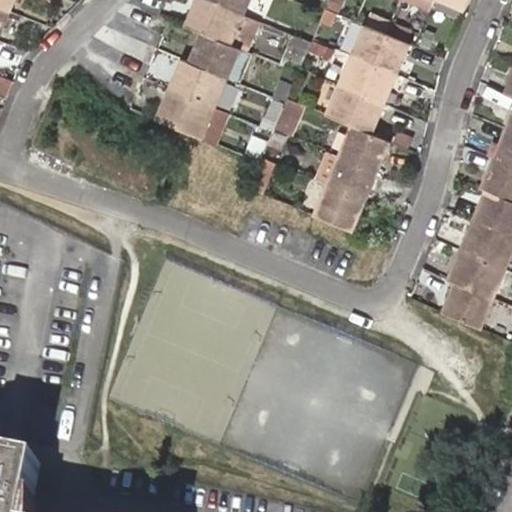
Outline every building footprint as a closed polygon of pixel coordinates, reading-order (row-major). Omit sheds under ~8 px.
[(0,0),(0,5),(11,11),(16,0),(0,0)] [(246,16),(208,0),(199,0),(188,27),(203,34),(232,45),(241,49),(250,53),(263,22),(246,16)] [(208,0),(246,16),(251,0),(208,0)] [(443,0),(466,10),(470,0),(443,0)] [(0,5),(0,38),(11,11),(0,5)] [(354,56),(398,75),(411,44),(387,34),(367,25),(354,56)] [(232,45),(203,34),(191,63),(229,79),(242,84),(254,55),(250,53),(241,49),(232,45)] [(342,85),(385,104),(398,75),(354,56),(342,85)] [(191,63),(184,60),(172,89),(217,108),(229,79),(191,63)] [(14,81),(0,75),(0,92),(8,96),(14,81)] [(373,134),(385,104),(342,85),(329,115),(354,126),(373,134)] [(68,90),(67,90),(66,89),(66,90),(66,89),(65,89),(64,89),(63,90),(62,90),(61,90),(61,91),(60,92),(59,92),(59,93),(58,93),(58,94),(57,95),(37,138),(37,139),(37,140),(36,140),(36,141),(36,142),(36,143),(37,144),(37,145),(37,146),(38,147),(39,149),(40,150),(41,151),(42,151),(149,200),(150,200),(151,201),(152,201),(153,201),(154,200),(155,200),(156,200),(157,199),(158,199),(159,198),(160,198),(161,197),(161,196),(162,195),(182,152),(182,151),(182,150),(182,149),(182,148),(182,147),(182,146),(182,145),(182,144),(181,143),(181,142),(180,141),(179,141),(179,140),(178,139),(177,139),(177,138),(70,90),(69,90),(68,90)] [(172,89),(159,120),(204,139),(217,108),(172,89)] [(287,104),(276,129),(294,136),(306,105),(289,99),(287,104)] [(230,114),(217,108),(204,139),(218,144),(230,114)] [(354,126),(342,156),(379,172),(392,142),(373,134),(354,126)] [(511,131),(508,130),(496,159),(511,165),(511,131)] [(397,131),(392,142),(408,148),(412,138),(397,131)] [(314,180),(329,186),(366,202),(379,172),(342,156),(328,150),(314,180)] [(263,195),(274,164),(260,159),(249,190),(263,195)] [(511,165),(496,159),(484,188),(488,190),(511,199),(511,165)] [(329,186),(316,216),(354,232),(366,202),(329,186)] [(511,199),(488,190),(475,221),(511,235),(511,199)] [(511,257),(511,235),(475,221),(463,250),(507,269),(511,257)] [(507,269),(463,250),(450,280),(457,284),(495,299),(507,269)] [(457,284),(445,313),(483,329),(495,299),(457,284)] [(0,511),(38,511),(47,464),(2,457),(0,468),(0,511)]
